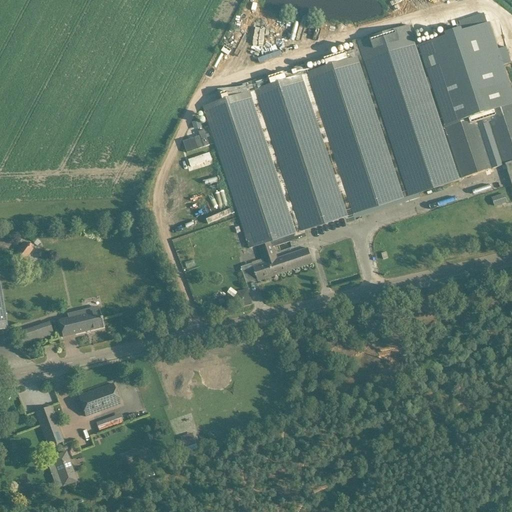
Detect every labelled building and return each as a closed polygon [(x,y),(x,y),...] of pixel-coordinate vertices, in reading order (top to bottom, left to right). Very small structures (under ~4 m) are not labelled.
[(443,39),(419,47),(445,126),(445,127),(511,105),(511,91),(503,65),(511,63),(505,47),(498,50),(489,24),(487,24),(484,14),(457,23),(459,29),(442,35),(443,39)] [(249,249),(259,246),(271,242),(283,238),(404,198),(459,180),(409,26),(357,43),(357,40),(352,41),(353,43),(352,44),(354,50),(339,55),(324,60),(326,67),(308,73),(307,70),(298,73),(297,69),(243,87),(243,86),(239,88),(218,90),(221,101),(203,107),(249,249)] [(511,105),(445,127),(459,169),(462,179),(505,164),(511,185),(511,105)] [(199,120),(191,123),(194,130),(201,127),(199,120)] [(503,194),(492,198),(495,206),(506,203),(503,194)] [(283,238),(271,242),(273,247),(285,243),(283,238)] [(23,240),(15,251),(23,257),(31,246),(23,240)] [(271,242),(259,246),(262,254),(265,264),(253,267),(258,282),(313,264),(308,249),(277,259),(273,247),(271,242)] [(238,292),(234,297),(237,308),(252,305),(248,290),(238,292)] [(58,321),(62,338),(103,328),(99,311),(88,314),(87,310),(67,315),(68,318),(58,321)] [(22,345),(53,336),(49,322),(18,331),(22,345)] [(78,397),(85,417),(120,404),(113,384),(78,397)] [(36,412),(45,438),(49,448),(63,442),(50,407),(36,412)] [(121,419),(98,428),(99,433),(123,424),(121,419)] [(191,435),(181,438),(184,448),(195,444),(191,435)] [(66,452),(45,460),(49,470),(55,468),(58,475),(63,487),(77,482),(66,452)]
